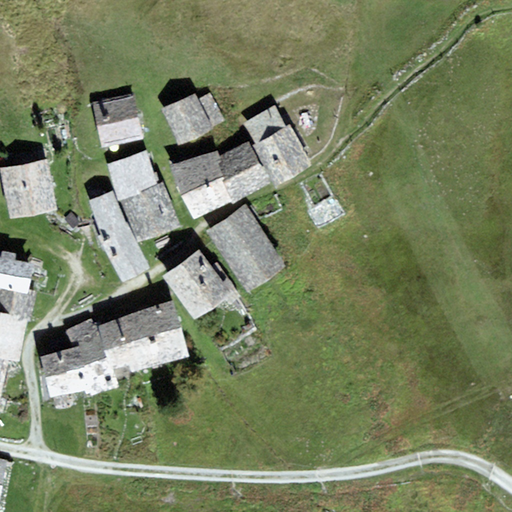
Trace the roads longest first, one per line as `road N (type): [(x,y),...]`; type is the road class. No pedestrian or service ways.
road 1 (track): [(511,485),(446,456),(269,477),(38,456)]
road 2 (track): [(38,456),(31,352),(40,331),(126,289),(174,258),(201,225),(330,152)]
road 3 (track): [(4,235),(46,241),(77,267),(80,276),(53,322)]
